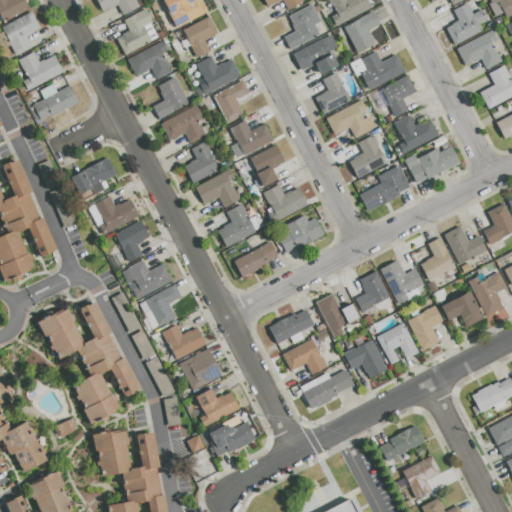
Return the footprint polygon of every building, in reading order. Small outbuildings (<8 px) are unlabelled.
[(23,0),(28,8),(2,22),(0,18),(0,0),(23,0)] [(95,0),(134,0),(138,7),(122,16),(116,6),(108,10),(107,8),(102,11),(95,0)] [(161,0),(201,0),(207,11),(175,29),(167,14),(169,13),(161,0)] [(263,0),(301,0),(302,1),(287,10),(281,0),(279,0),(267,7),(263,0)] [(335,26),(330,16),(335,13),(328,0),(365,0),(370,8),(335,26)] [(511,0),(487,0),(489,3),(495,0),(496,0),(504,16),(511,12),(511,0)] [(453,46),(444,29),(451,25),(451,24),(458,20),(453,10),(466,3),(471,14),(481,9),(486,19),(476,25),(480,32),(453,46)] [(289,50),(283,37),(295,31),(288,17),(311,4),(313,7),(318,4),(320,10),(316,13),(325,31),(289,50)] [(124,55),(115,39),(121,35),(121,34),(128,31),(123,20),(145,9),(151,22),(150,23),(157,37),(150,41),(151,41),(124,55)] [(31,12),(40,28),(33,32),(33,33),(25,37),(31,48),(16,56),(10,45),(1,49),(0,47),(0,32),(3,31),(1,28),(31,12)] [(343,27),(372,12),(379,24),(367,30),(371,38),(370,39),(373,45),(357,53),(343,27)] [(182,30),(208,16),(217,33),(204,40),(209,51),(196,57),(190,46),(185,48),(187,52),(177,57),(171,44),(180,39),(181,41),(186,39),(182,30)] [(494,19),(500,16),(503,22),(497,25),(494,19)] [(156,34),(162,31),(164,36),(159,39),(156,34)] [(455,50),(491,31),(496,40),(491,43),(501,61),(485,70),(479,59),(464,67),(455,50)] [(291,55),(330,34),(337,47),(330,50),(338,65),(319,74),(314,64),(300,71),(291,55)] [(162,38),(166,36),(170,42),(165,44),(162,38)] [(161,41),(166,51),(160,54),(170,72),(156,79),(150,68),(135,76),(127,59),(161,41)] [(63,72),(27,91),(22,82),(28,78),(18,60),(33,52),(38,62),(43,60),(44,60),(54,55),(63,72)] [(368,90),(360,74),(355,77),(348,64),(359,58),(359,59),(374,52),(380,63),(395,55),(404,72),(368,90)] [(239,76),(204,95),(195,80),(201,77),(194,65),(210,56),(215,67),(223,63),(231,60),(239,76)] [(339,75),(336,70),(344,66),(347,72),(339,75)] [(492,85),(477,92),(486,109),(511,96),(511,87),(501,66),(486,73),(492,85)] [(0,89),(0,67),(11,87),(2,93),(0,89)] [(322,114),(314,97),(327,91),(321,80),(335,72),(349,101),(322,114)] [(406,75),(414,92),(401,99),(407,111),(394,117),(388,105),(379,109),(371,95),(380,90),(379,89),(406,75)] [(173,78),(187,104),(158,119),(151,107),(163,101),(159,93),(160,92),(157,86),(173,78)] [(212,96),(242,81),(248,93),(235,99),(243,115),(226,123),(212,96)] [(68,86),(78,103),(51,117),(51,115),(40,121),(32,106),(32,105),(43,100),(38,91),(52,84),(56,93),(68,86)] [(324,118),(361,99),(365,108),(360,111),(370,131),(354,139),(348,128),(333,135),(324,118)] [(160,124),(196,105),(202,118),(196,122),(204,136),(189,144),(184,134),(176,138),(175,136),(169,140),(160,124)] [(511,112),(494,122),(501,138),(511,132),(511,112)] [(390,115),(393,120),(386,123),(384,118),(390,115)] [(392,123),(408,115),(414,126),(428,118),(438,135),(402,155),(397,145),(402,142),(392,123)] [(243,156),(228,129),(244,121),(250,132),(264,124),(273,140),(243,156)] [(390,124),(394,131),(388,133),(385,127),(390,124)] [(356,178),(347,162),(353,159),(352,158),(361,153),(356,143),(372,134),(387,162),(356,178)] [(217,170),(192,184),(183,167),(189,163),(189,162),(195,159),(189,149),(203,142),(217,170)] [(460,162),(427,179),(426,177),(415,183),(403,160),(413,155),(416,159),(437,148),(439,152),(442,150),(439,145),(446,142),(449,147),(451,146),(460,162)] [(249,159),(275,145),(284,161),(270,169),(276,179),(261,187),(255,174),(256,173),(249,159)] [(106,158),(115,175),(104,181),(107,187),(93,194),(90,188),(78,195),(69,178),(106,158)] [(0,166),(16,159),(30,192),(28,193),(39,219),(41,218),(55,250),(39,257),(27,229),(17,233),(26,254),(28,253),(35,268),(2,282),(0,276),(0,235),(6,233),(0,218),(0,193),(3,200),(13,196),(0,166)] [(37,165),(48,160),(59,185),(47,190),(37,165)] [(397,166),(408,187),(398,192),(399,195),(367,212),(358,195),(379,183),(376,177),(397,166)] [(194,188),(229,169),(233,178),(228,181),(238,200),(223,208),(217,197),(203,204),(194,188)] [(247,171),(250,178),(244,181),(241,174),(247,171)] [(254,185),(257,192),(251,196),(247,188),(254,185)] [(261,193),(277,185),(282,194),(289,191),(290,192),(298,188),(307,205),(277,221),(275,216),(270,218),(265,209),(270,207),(268,203),(267,204),(261,193)] [(49,192),(60,187),(75,223),(64,227),(49,192)] [(137,217),(102,234),(88,208),(108,197),(113,206),(118,203),(119,205),(129,200),(137,217)] [(225,248),(216,231),(223,228),(222,227),(230,223),(224,213),(240,204),(248,219),(257,214),(263,225),(254,230),(255,233),(225,248)] [(485,212),(491,226),(481,230),(487,244),(511,232),(511,224),(503,204),(485,212)] [(277,238),(287,233),(283,226),(303,215),(307,222),(314,218),(322,234),(316,237),(316,239),(296,249),(296,247),(284,253),(277,238)] [(139,221),(148,237),(142,240),(142,241),(135,245),(141,255),(128,262),(113,234),(139,221)] [(486,250),(458,265),(442,235),(460,226),(468,241),(479,236),(486,250)] [(428,281),(419,264),(432,257),(426,244),(438,237),(454,267),(428,281)] [(232,261),(269,242),(276,256),(266,262),(267,264),(241,277),(232,261)] [(379,269),(396,260),(404,274),(414,268),(423,285),(404,294),(407,300),(397,305),(379,269)] [(172,281),(135,300),(120,272),(141,261),(147,272),(163,264),(172,281)] [(511,263),(501,269),(511,287),(511,285),(511,263)] [(375,271),(389,297),(359,312),(353,299),(365,293),(358,280),(375,271)] [(467,282),(476,277),(478,282),(498,272),(506,287),(494,293),(502,308),(485,316),(467,282)] [(426,284),(432,281),(436,290),(431,293),(426,284)] [(173,284),(180,297),(167,304),(175,318),(158,327),(157,326),(151,329),(138,304),(144,301),(144,300),(173,284)] [(469,291),(483,319),(464,328),(457,315),(446,321),(439,306),(469,291)] [(110,298),(121,292),(136,319),(125,325),(110,298)] [(314,302),(331,294),(339,309),(351,303),(359,318),(339,328),(342,333),(333,338),(314,302)] [(93,301),(110,332),(107,334),(120,358),(122,357),(140,389),(123,398),(107,370),(99,375),(110,394),(112,393),(116,400),(115,401),(118,408),(89,424),(81,410),(84,409),(71,386),(89,376),(75,350),(57,360),(45,337),(43,338),(35,323),(52,313),(53,315),(66,308),(73,321),(71,322),(82,343),(93,337),(77,309),(93,301)] [(406,321),(411,318),(409,314),(416,310),(419,315),(434,306),(442,320),(430,327),(438,341),(421,350),(406,321)] [(276,344),(267,327),(294,313),(295,315),(306,310),(313,324),(299,332),(303,339),(292,345),(288,337),(276,344)] [(143,360),(126,329),(138,323),(154,354),(143,360)] [(390,365),(375,338),(401,323),(417,351),(404,358),(398,346),(392,350),(398,361),(390,365)] [(315,328),(323,324),(325,328),(318,332),(315,328)] [(204,345),(174,360),(161,333),(176,325),(181,335),(189,331),(190,332),(196,328),(204,345)] [(150,336),(158,332),(165,346),(157,350),(150,336)] [(311,339),(326,366),(310,375),(304,363),(289,371),(280,355),(311,339)] [(352,346),(347,349),(344,344),(349,340),(352,346)] [(369,341),(384,369),(369,378),(366,372),(365,373),(360,364),(350,369),(342,354),(353,348),(354,349),(369,341)] [(161,357),(158,350),(165,347),(168,354),(161,357)] [(221,375),(192,390),(178,363),(194,355),(193,353),(198,351),(199,353),(207,349),(221,375)] [(145,363),(155,357),(174,391),(163,397),(145,363)] [(0,368),(1,370),(0,370),(0,375),(11,396),(0,402),(0,412),(9,430),(25,421),(28,427),(30,426),(35,435),(33,436),(38,446),(41,445),(45,453),(43,454),(46,461),(23,473),(13,454),(9,456),(0,439),(0,456),(6,468),(0,470),(0,368)] [(298,388),(326,373),(329,378),(345,370),(352,385),(335,394),(336,396),(310,410),(298,388)] [(469,395),(478,413),(492,406),(494,410),(503,406),(500,400),(511,394),(511,387),(507,377),(469,395)] [(238,408),(203,427),(198,419),(204,416),(194,397),(209,389),(214,399),(220,396),(221,397),(229,392),(238,408)] [(162,399),(175,397),(180,425),(168,427),(162,399)] [(511,414),(486,427),(500,457),(511,450),(511,414)] [(72,418),(78,429),(59,438),(54,427),(72,418)] [(246,423),(254,441),(228,453),(227,451),(216,457),(209,442),(211,441),(207,433),(226,425),(229,431),(246,423)] [(423,442),(387,462),(379,447),(389,442),(388,439),(414,425),(423,442)] [(151,432),(158,468),(156,468),(160,495),(163,495),(166,511),(147,511),(146,503),(136,505),(137,511),(107,511),(106,505),(125,502),(119,473),(101,477),(96,450),(93,451),(90,434),(108,431),(109,433),(124,431),(125,437),(126,436),(128,445),(124,445),(129,468),(140,466),(134,435),(151,432)] [(197,435),(204,447),(192,453),(185,441),(197,435)] [(421,447),(424,454),(417,457),(414,450),(421,447)] [(430,456),(439,473),(424,480),(430,492),(416,499),(401,471),(430,456)] [(56,471),(63,486),(61,487),(71,511),(68,511),(7,511),(4,503),(12,500),(11,499),(21,495),(28,511),(37,511),(26,486),(40,480),(39,479),(56,471)] [(459,511),(422,511),(420,507),(436,498),(443,511),(456,505),(459,511)] [(322,511),(348,499),(355,511),(322,511)]
